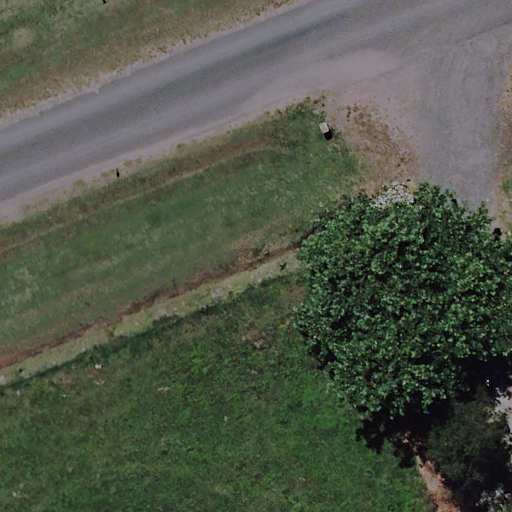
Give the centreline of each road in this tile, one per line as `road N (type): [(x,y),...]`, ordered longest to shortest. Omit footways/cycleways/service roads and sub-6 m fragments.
road 1 (unknown): [(330,24),(511,431)]
road 2 (residential): [(393,0),(0,156)]
